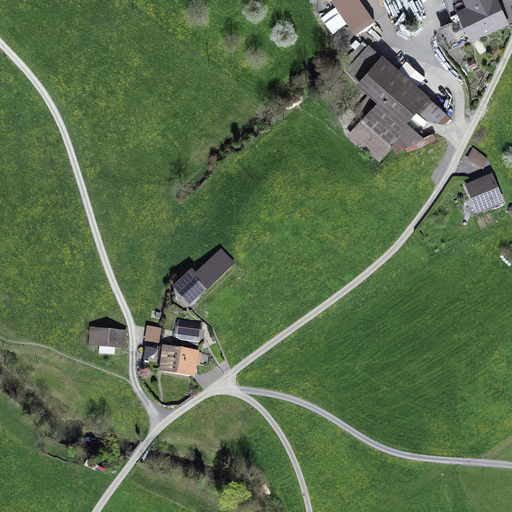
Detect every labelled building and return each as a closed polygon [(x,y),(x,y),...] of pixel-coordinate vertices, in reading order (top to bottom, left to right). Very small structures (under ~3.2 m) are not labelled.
[(496,0),(448,0),(458,22),(441,30),(449,48),(506,23),(496,0)] [(370,43),(346,69),(371,92),(355,110),(364,118),(350,133),(378,159),(392,144),(387,138),(416,108),(429,120),(438,122),(446,114),(370,43)] [(407,146),(402,138),(392,145),(397,153),(407,146)] [(467,162),(483,171),(488,161),(473,148),(467,162)] [(492,178),(467,188),(478,214),(502,203),(492,178)] [(175,289),(191,305),(233,263),(222,251),(198,275),(193,270),(175,289)] [(201,325),(179,322),(177,334),(200,337),(201,325)] [(127,332),(92,327),(90,346),(125,350),(127,332)] [(159,343),(160,328),(146,327),(145,342),(159,343)] [(199,352),(161,347),(158,371),(196,376),(199,352)] [(143,363),(153,365),(157,352),(147,350),(143,363)]
